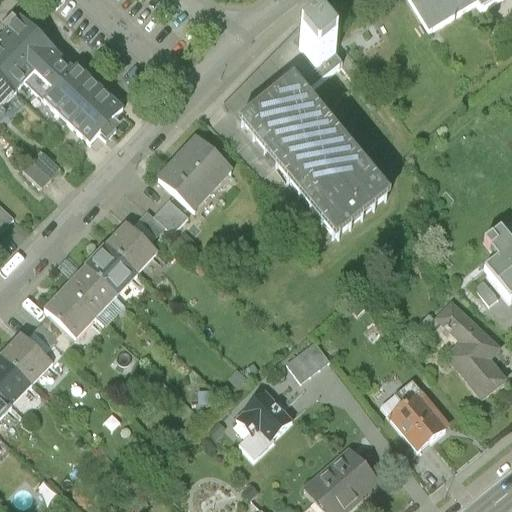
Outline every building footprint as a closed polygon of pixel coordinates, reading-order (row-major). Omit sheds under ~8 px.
[(419,0),(439,32),(489,3),(487,0),(419,0)] [(487,0),(489,3),(492,8),(505,0),(487,0)] [(0,46),(0,65),(25,90),(30,84),(73,126),(104,93),(27,18),(0,46)] [(398,194),(318,94),(355,64),(319,19),(238,103),(249,116),(246,117),(343,238),(398,194)] [(0,65),(0,112),(2,114),(25,90),(0,65)] [(128,117),(104,93),(73,126),(97,148),(128,117)] [(241,171),(205,137),(168,177),(204,211),(241,171)] [(51,150),(32,168),(51,187),(69,168),(51,150)] [(24,217),(5,200),(0,205),(0,234),(4,239),(24,217)] [(179,200),(164,216),(176,228),(183,234),(198,218),(179,200)] [(157,210),(140,227),(159,245),(176,228),(164,216),(157,210)] [(135,222),(115,243),(147,274),(167,253),(159,245),(140,227),(135,222)] [(115,243),(94,264),(126,295),(147,274),(115,243)] [(511,247),(482,272),(508,305),(511,301),(511,247)] [(94,264),(74,285),(106,316),(126,295),(94,264)] [(85,337),(106,316),(74,285),(53,306),(60,313),(85,337)] [(500,355),(449,309),(434,325),(460,349),(444,364),(480,408),(505,388),(489,367),(500,355)] [(60,313),(37,338),(63,363),(87,339),(85,337),(60,313)] [(31,333),(11,354),(42,384),(63,363),(37,338),(31,333)] [(340,362),(326,342),(297,363),(311,383),(340,362)] [(0,384),(22,406),(42,384),(11,354),(0,365),(0,384)] [(0,384),(0,426),(1,427),(22,406),(0,384)] [(301,421),(275,392),(247,417),(263,435),(252,445),(264,458),(281,442),(280,440),(301,421)] [(436,418),(419,397),(387,423),(415,457),(443,435),(432,422),(436,418)] [(357,511),(390,484),(359,449),(314,487),(325,501),(334,511),(357,511)] [(334,511),(325,501),(311,511),(334,511)]
